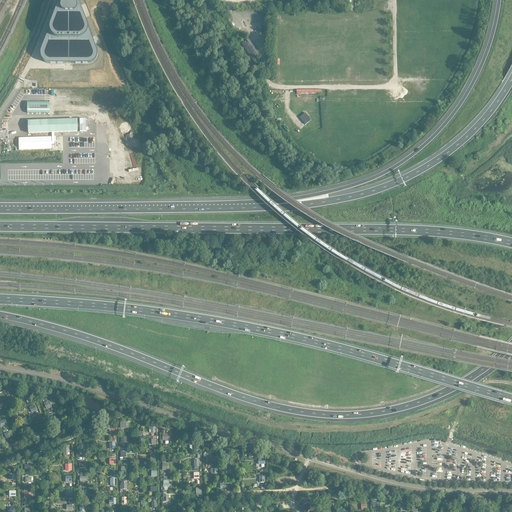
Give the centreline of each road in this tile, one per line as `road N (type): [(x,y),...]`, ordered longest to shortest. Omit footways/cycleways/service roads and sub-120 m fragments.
road 1 (motorway): [(0,314),(253,400),(331,415),(423,401),(511,345)]
road 2 (unclassified): [(511,491),(417,487),(360,474),(115,393),(0,366)]
road 3 (motorway): [(0,299),(198,318),(328,345),(511,399)]
road 4 (motorway): [(499,0),(472,83),(412,155),(368,180),(257,207)]
road 5 (motorway): [(341,231),(0,229)]
road 6 (motorway): [(511,80),(461,142),(411,175),(345,198),(257,207)]
road 7 (motorway): [(257,207),(0,210)]
road 8 (motorway): [(511,218),(391,220),(341,231)]
road 9 (motorway): [(511,243),(430,231),(341,231)]
